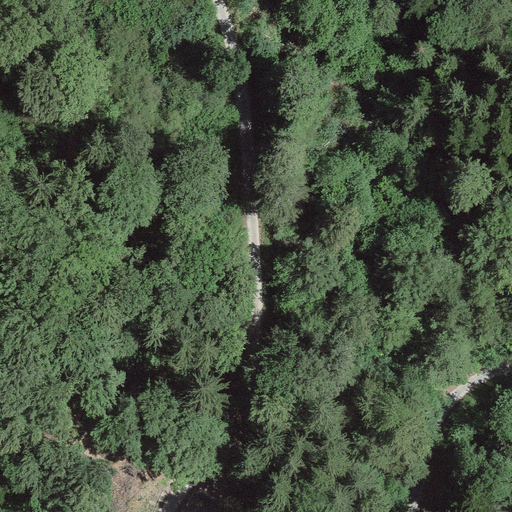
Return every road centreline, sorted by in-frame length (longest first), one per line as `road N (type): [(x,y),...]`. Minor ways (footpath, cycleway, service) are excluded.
road 1 (track): [(169,511),(247,385),(255,335),(242,101),(216,0)]
road 2 (track): [(511,368),(449,403),(426,442),(414,511)]
